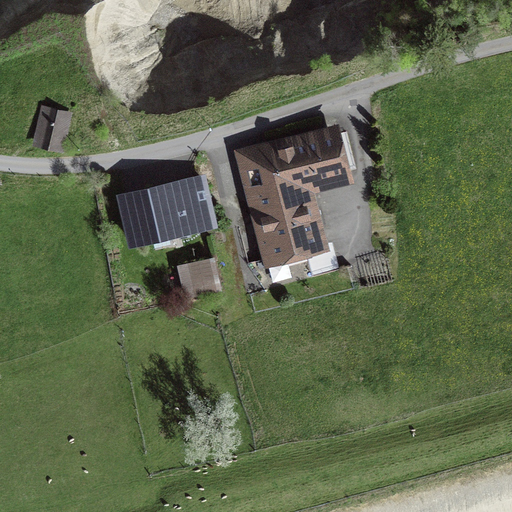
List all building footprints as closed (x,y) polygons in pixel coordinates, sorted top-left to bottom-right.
[(60,143),(68,113),(49,108),(41,139),(51,141),(60,143)] [(312,140),(243,158),(268,258),(321,245),(305,181),(344,171),(335,135),(312,140)] [(204,180),(125,198),(134,239),(213,220),(204,180)] [(213,258),(181,266),(187,294),(220,286),(213,258)] [(294,290),(313,286),(309,268),(290,272),(294,290)]
